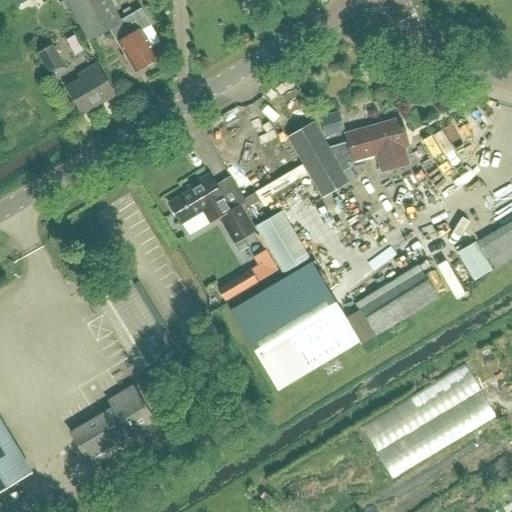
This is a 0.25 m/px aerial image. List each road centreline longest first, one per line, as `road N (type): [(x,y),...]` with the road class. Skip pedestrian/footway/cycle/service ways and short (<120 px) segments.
road 1 (unclassified): [(0,210),(357,0)]
road 2 (tertiary): [(511,80),(431,50),(388,0)]
